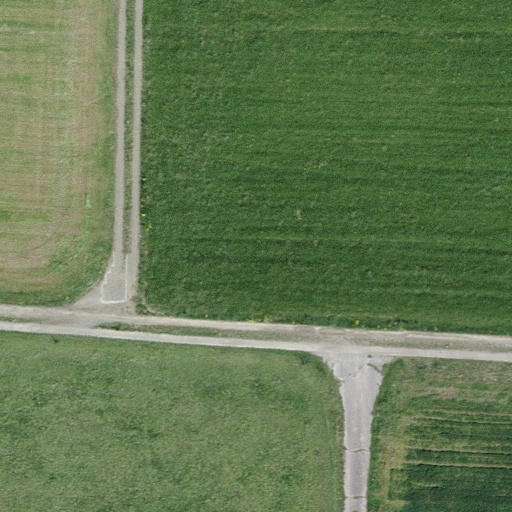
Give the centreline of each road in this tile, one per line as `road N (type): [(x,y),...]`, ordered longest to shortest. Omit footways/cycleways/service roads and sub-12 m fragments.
road 1 (track): [(511,347),(0,313)]
road 2 (track): [(127,326),(130,0)]
road 3 (track): [(366,342),(362,511)]
